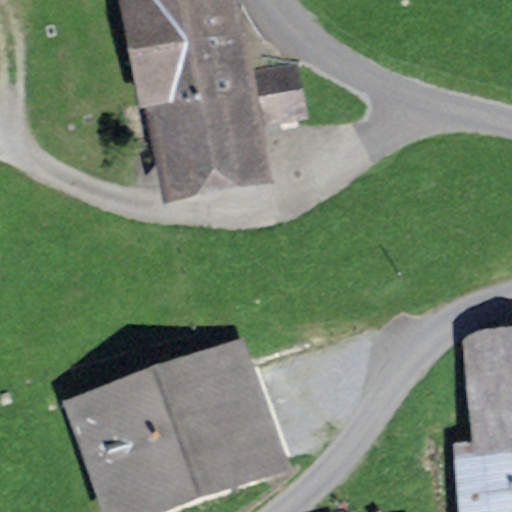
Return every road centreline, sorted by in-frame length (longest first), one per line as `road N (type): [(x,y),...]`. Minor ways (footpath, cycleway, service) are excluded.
road 1 (track): [(0,150),(143,203),(245,213),(350,165),(417,103)]
road 2 (tertiary): [(281,511),(320,479),(406,369),(449,328),(511,299)]
